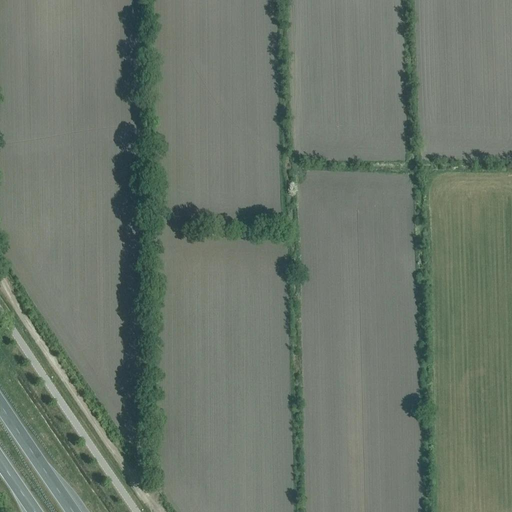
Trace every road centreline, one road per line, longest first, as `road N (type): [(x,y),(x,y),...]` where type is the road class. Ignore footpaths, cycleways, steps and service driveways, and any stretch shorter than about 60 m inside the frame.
road 1 (track): [(154,511),(0,280)]
road 2 (trunk): [(73,511),(0,404)]
